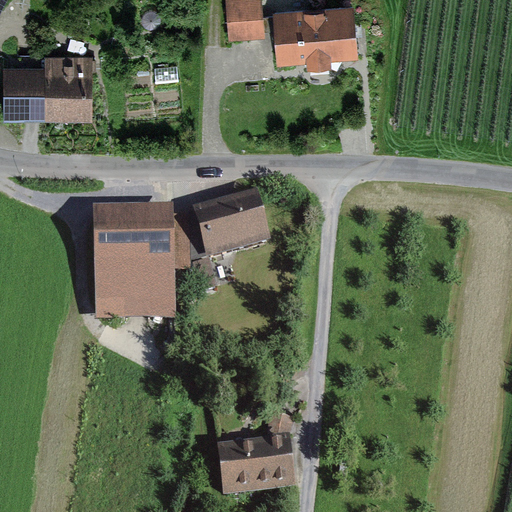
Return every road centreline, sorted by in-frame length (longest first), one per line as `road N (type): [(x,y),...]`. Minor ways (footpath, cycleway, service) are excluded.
road 1 (unclassified): [(511,182),(0,161)]
road 2 (track): [(309,511),(334,171)]
road 3 (track): [(156,356),(92,317),(79,217),(0,178)]
road 4 (track): [(372,171),(356,79),(217,73)]
road 5 (track): [(218,0),(216,170)]
